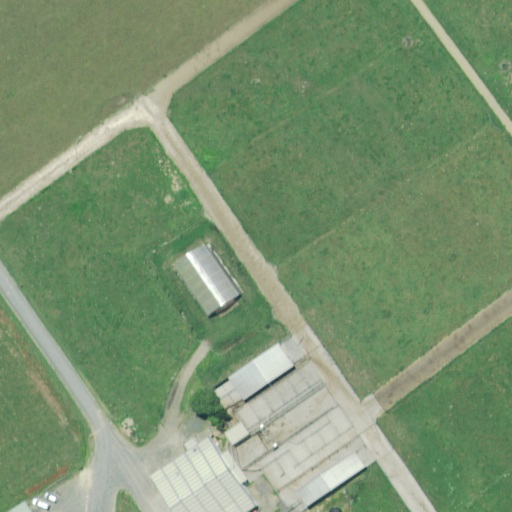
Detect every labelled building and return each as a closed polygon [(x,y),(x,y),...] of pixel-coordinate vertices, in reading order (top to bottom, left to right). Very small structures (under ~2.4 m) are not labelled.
[(243,296),(209,246),(179,267),(212,317),(243,296)] [(297,367),(282,346),(233,379),(247,401),(297,367)] [(253,435),(245,424),(229,435),(237,446),(253,435)] [(177,511),(252,511),(259,508),(248,491),(255,486),(243,468),(232,452),(225,456),(206,428),(186,442),(192,452),(154,478),(177,511)] [(368,468),(358,454),(301,494),(311,508),(368,468)]
